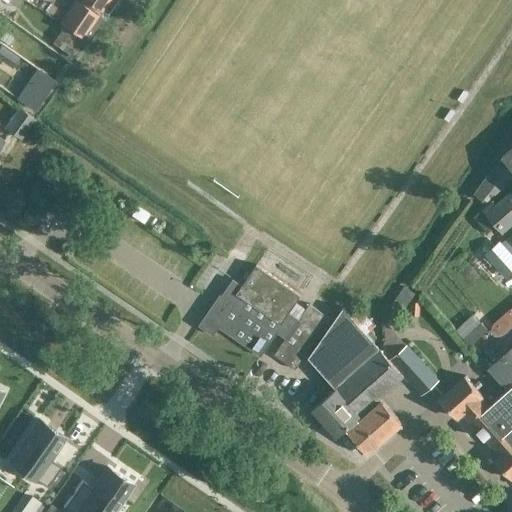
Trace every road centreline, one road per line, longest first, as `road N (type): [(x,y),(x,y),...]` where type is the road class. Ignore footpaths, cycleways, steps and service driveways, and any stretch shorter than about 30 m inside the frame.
road 1 (tertiary): [(343,490),(0,252)]
road 2 (unknown): [(0,371),(194,511)]
road 3 (unclassified): [(343,490),(435,411),(511,498)]
